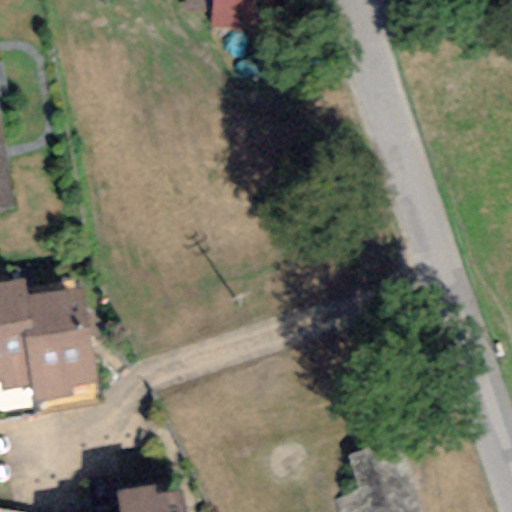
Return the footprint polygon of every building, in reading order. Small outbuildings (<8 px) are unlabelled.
[(287,32),(289,0),(185,0),(185,11),(211,12),(210,28),(287,32)] [(0,209),(13,208),(0,115),(0,209)] [(23,279),(0,283),(0,382),(1,382),(2,391),(30,387),(21,333),(32,331),(26,296),(23,279)] [(80,287),(26,296),(32,331),(21,333),(30,387),(33,404),(72,398),(70,387),(96,383),(80,287)] [(421,511),(395,438),(346,455),(358,490),(334,498),(339,511),(421,511)] [(185,511),(182,491),(156,495),(154,485),(116,491),(118,511),(185,511)]
